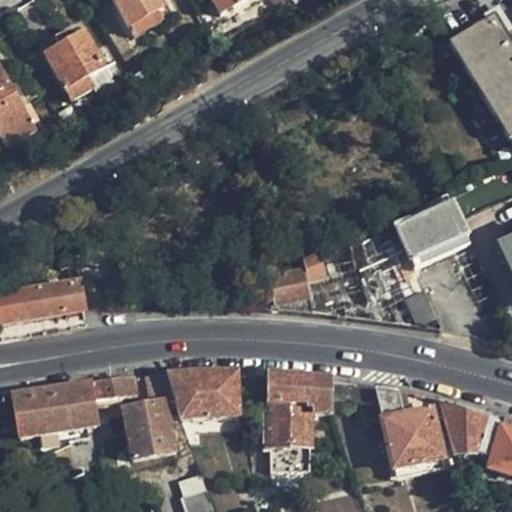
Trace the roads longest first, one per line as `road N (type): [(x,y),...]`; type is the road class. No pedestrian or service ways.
road 1 (primary): [(44,359),(150,343),(260,340),(401,358),(511,386)]
road 2 (secondary): [(0,223),(398,0)]
